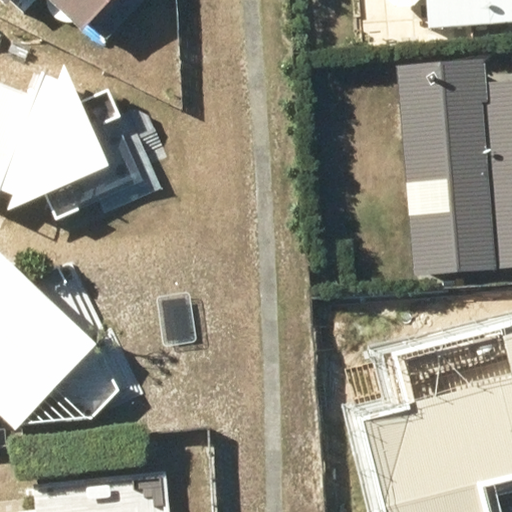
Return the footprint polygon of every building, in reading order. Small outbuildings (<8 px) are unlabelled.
[(57,0),(81,22),(100,0),(57,0)] [(511,0),(427,0),(429,22),(511,15),(511,0)] [(511,75),(482,78),(499,262),(511,261),(511,75)] [(0,178),(33,91),(0,78),(0,178)] [(305,164),(312,261),(318,260),(321,294),(344,292),(342,259),(355,258),(349,161),(305,164)] [(0,404),(16,420),(96,333),(0,244),(0,404)] [(511,321),(511,340),(457,354),(497,511),(504,511),(511,510),(511,306),(508,308),(511,321)]
